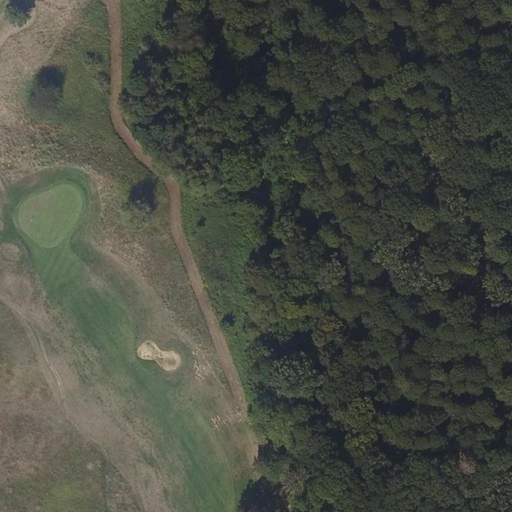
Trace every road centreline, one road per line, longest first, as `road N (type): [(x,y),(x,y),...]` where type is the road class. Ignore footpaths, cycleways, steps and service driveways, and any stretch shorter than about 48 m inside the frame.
road 1 (track): [(202,0),(260,170),(269,339),(288,483)]
road 2 (track): [(288,483),(511,476)]
